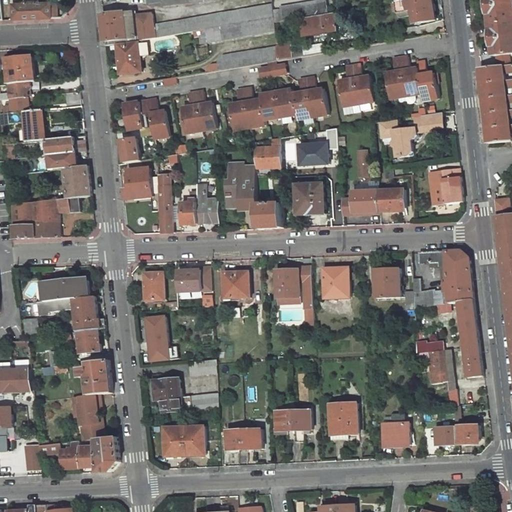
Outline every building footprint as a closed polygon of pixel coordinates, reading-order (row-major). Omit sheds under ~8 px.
[(329,14),(327,0),(323,0),(283,6),(283,10),(285,21),(307,17),(329,14)] [(423,23),(441,20),(437,0),(416,0),(398,3),(399,5),(400,13),(421,10),(423,23)] [(26,6),(15,7),(16,22),(52,19),(51,6),(51,5),(40,6),(40,3),(26,4),(26,6)] [(155,25),(158,39),(206,30),(275,18),(274,11),(273,4),(155,25)] [(511,4),(491,7),(493,23),(511,20),(511,4)] [(285,21),(283,10),(274,11),(275,18),(275,22),(285,21)] [(158,39),(155,25),(153,14),(137,15),(136,11),(104,15),(107,46),(119,45),(141,42),(158,39)] [(310,34),(340,29),(337,12),(329,14),(307,17),(310,34)] [(208,44),(276,32),(275,22),(275,18),(206,30),(208,44)] [(511,20),(493,23),(494,40),(511,37),(511,20)] [(511,37),(494,40),(496,57),(498,57),(499,65),(511,63),(511,60),(511,55),(511,37)] [(140,58),(143,58),(141,42),(119,45),(123,74),(142,72),(140,58)] [(295,59),(292,43),(278,46),(277,46),(279,61),(295,59)] [(277,46),(224,55),(219,60),(219,63),(220,71),(269,63),(278,61),(279,61),(277,46)] [(35,82),(33,58),(8,61),(11,85),(32,82),(35,82)] [(407,96),(414,95),(415,98),(424,97),(420,71),(410,72),(408,58),(401,59),(407,96)] [(396,74),(387,76),(391,101),(400,100),(400,97),(407,96),(401,59),(394,61),(396,74)] [(208,73),(220,71),(219,63),(212,65),(207,70),(207,73),(208,73)] [(277,77),(289,75),(287,63),(279,65),(275,65),(277,77)] [(441,102),(438,77),(429,78),(427,64),(419,65),(420,71),(424,97),(425,103),(433,102),(433,104),(441,102)] [(261,68),(263,79),(277,77),(275,65),(270,66),(261,68)] [(511,65),(482,69),(489,128),(511,125),(511,111),(511,105),(511,104),(511,95),(510,96),(509,89),(511,89),(511,80),(508,81),(507,74),(511,73),(511,65)] [(368,105),(377,104),(373,78),(364,79),(362,66),(355,67),(360,104),(368,102),(368,105)] [(341,83),(345,109),(353,107),(353,105),(360,104),(355,67),(347,68),(350,82),(341,83)] [(178,78),(165,80),(166,87),(179,84),(178,78)] [(302,80),(304,95),(296,96),(300,117),(300,121),(308,120),(307,117),(315,116),(310,79),(302,80)] [(331,116),(327,91),(318,93),(316,79),(310,79),(315,116),(322,116),(322,118),(331,116)] [(32,82),(11,85),(13,100),(30,98),(30,93),(31,93),(33,89),(32,82)] [(252,126),(260,125),(260,127),(268,126),(267,122),(264,101),(256,102),(255,89),(247,90),(252,126)] [(232,105),(236,131),(245,130),(244,127),(252,126),(247,90),(239,91),(241,104),(232,105)] [(283,116),(290,115),(290,118),(300,117),(296,96),(295,91),(279,93),(283,116)] [(212,130),(221,129),(216,103),(208,104),(206,92),(199,93),(204,128),(211,127),(212,130)] [(193,107),(185,108),(189,134),(197,133),(197,130),(204,128),(199,93),(191,94),(193,107)] [(283,116),(279,93),(263,95),(264,101),(267,122),(276,120),(275,117),(283,116)] [(13,100),(14,111),(7,112),(7,116),(32,113),(30,98),(13,100)] [(174,137),(171,111),(162,113),(160,99),(152,100),(154,116),(158,138),(165,136),(166,138),(174,137)] [(128,104),(130,123),(133,123),(134,130),(148,128),(146,117),(154,116),(152,100),(128,104)] [(5,127),(28,124),(29,143),(42,142),(48,141),(45,112),(32,113),(7,116),(3,116),(5,127)] [(445,115),(390,123),(382,124),(384,139),(397,137),(397,144),(395,144),(396,151),(398,150),(399,160),(416,159),(415,145),(414,141),(419,135),(432,133),(432,131),(446,129),(445,115)] [(307,117),(308,120),(309,126),(317,124),(315,116),(307,117)] [(511,125),(489,128),(491,145),(511,142),(511,125)] [(327,130),(327,141),(328,150),(338,149),(336,129),(327,130)] [(89,152),(87,137),(48,141),(42,142),(44,157),(53,156),(79,153),(89,152)] [(141,161),(138,140),(122,142),(123,164),(141,161)] [(327,141),(296,143),(298,166),(329,164),(328,150),(327,141)] [(10,160),(22,159),(21,144),(8,146),(10,160)] [(284,148),(272,148),(258,149),(259,167),(259,170),(284,169),(284,148)] [(358,150),(359,177),(371,177),(370,149),(358,150)] [(80,168),(79,153),(53,156),(54,171),(70,169),(80,168)] [(246,163),(233,164),(233,193),(231,193),(231,207),(244,207),(245,210),(261,209),(260,205),(259,170),(259,167),(247,167),(246,163)] [(80,168),(70,169),(73,199),(85,198),(94,197),(90,167),(80,168)] [(156,196),(152,168),(131,171),(132,180),(126,180),(128,199),(156,196)] [(390,171),(391,178),(399,178),(398,170),(390,171)] [(466,203),(462,170),(447,172),(432,174),(435,200),(437,200),(438,207),(466,203)] [(331,214),(330,185),(303,186),(303,204),(306,203),(306,215),(331,214)] [(176,233),(174,186),(163,186),(165,233),(176,233)] [(209,203),(209,186),(200,187),(201,203),(201,224),(223,224),(222,203),(209,203)] [(410,208),(408,190),(382,191),(383,213),(395,213),(395,208),(410,208)] [(382,191),(357,192),(358,210),(373,210),(373,213),(383,213),(382,191)] [(61,201),(61,214),(86,211),(85,198),(73,199),(61,201)] [(17,205),(18,239),(62,238),(61,214),(61,201),(17,205)] [(201,203),(185,204),(186,225),(201,224),(201,203)] [(286,204),(260,205),(261,209),(261,229),(287,228),(286,204)] [(511,216),(500,217),(511,327),(511,216)] [(423,264),(436,264),(436,268),(450,268),(451,279),(447,279),(448,286),(452,286),(453,303),(463,302),(463,300),(477,298),(473,263),(472,259),(462,251),(422,253),(423,264)] [(204,272),(180,272),(181,295),(216,294),(215,267),(204,267),(204,272)] [(351,273),(351,268),(325,270),(327,297),(352,296),(351,280),(351,273)] [(301,270),(279,271),(280,298),(302,297),(301,270)] [(301,270),(302,297),(306,297),(305,281),(314,281),(313,270),(301,270)] [(406,298),(404,270),(381,272),(382,300),(406,298)] [(167,300),(166,273),(146,273),(148,301),(167,300)] [(252,298),(251,273),(226,274),(227,281),(227,286),(227,296),(234,296),(234,298),(252,298)] [(425,290),(424,280),(416,280),(417,285),(418,298),(418,308),(442,305),(447,304),(446,297),(438,297),(437,290),(425,290)] [(92,297),(91,281),(70,283),(70,281),(43,284),(45,302),(92,297)] [(314,281),(305,281),(306,297),(306,303),(315,303),(314,281)] [(78,315),(80,332),(81,332),(101,330),(103,329),(102,321),(100,321),(98,297),(92,297),(45,302),(40,303),(41,313),(50,312),(77,309),(77,312),(74,312),(75,315),(78,315)] [(463,300),(463,302),(468,350),(483,348),(477,298),(463,300)] [(308,320),(316,320),(315,303),(306,303),(306,309),(307,309),(308,320)] [(443,315),(454,314),(453,303),(447,304),(442,305),(443,315)] [(40,335),(39,319),(26,320),(27,336),(40,335)] [(316,328),(316,320),(308,320),(308,328),(316,328)] [(171,350),(168,327),(150,329),(152,352),(171,350)] [(86,353),(103,351),(101,330),(81,332),(83,353),(86,353)] [(483,348),(468,350),(471,378),(486,377),(483,348)] [(66,366),(65,351),(51,352),(53,367),(56,367),(56,373),(68,371),(67,366),(66,366)] [(452,391),(457,391),(452,351),(447,352),(451,382),(452,391)] [(421,361),(432,359),(432,364),(434,383),(451,382),(447,352),(421,355),(421,361)] [(191,362),(191,375),(221,373),(221,359),(191,362)] [(82,379),(90,378),(92,396),(102,395),(115,394),(111,361),(91,363),(91,369),(81,370),(82,379)] [(0,393),(35,392),(34,375),(33,370),(0,371),(0,393)] [(220,394),(183,398),(181,379),(156,382),(157,395),(164,394),(165,400),(166,413),(221,408),(220,394)] [(463,406),(462,390),(457,391),(452,391),(454,407),(463,406)] [(75,398),(77,417),(82,417),(85,442),(100,440),(106,439),(105,423),(101,424),(101,419),(100,411),(104,411),(102,395),(92,396),(75,398)] [(364,433),(363,403),(337,404),(338,434),(364,433)] [(14,429),(13,408),(0,408),(0,453),(9,452),(8,429),(14,429)] [(314,410),(291,410),(283,411),(281,411),(282,431),(290,431),(291,443),(308,442),(307,435),(307,434),(307,430),(314,430),(315,430),(314,410)] [(415,447),(414,424),(387,426),(388,448),(415,447)] [(187,427),(188,454),(208,453),(207,426),(187,427)] [(187,427),(167,427),(168,454),(169,454),(188,454),(187,427)] [(266,448),(265,427),(232,428),(233,449),(266,448)] [(482,427),(462,428),(463,446),(477,445),(477,441),(483,441),(482,427)] [(441,447),(463,446),(462,428),(440,429),(441,447)] [(100,449),(88,450),(88,445),(82,445),(82,451),(82,468),(102,468),(102,473),(114,472),(122,464),(120,438),(106,439),(100,440),(100,444),(100,449)] [(50,442),(41,443),(41,445),(42,455),(61,453),(60,445),(50,446),(50,442)] [(31,471),(44,470),(42,455),(41,445),(28,447),(31,471)] [(74,451),(63,451),(64,469),(82,468),(82,451),(74,451)]
